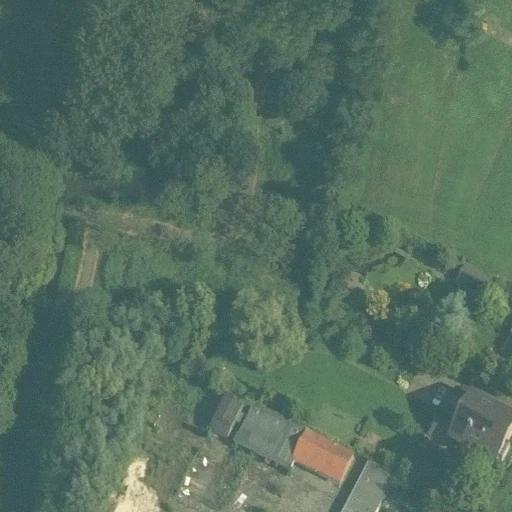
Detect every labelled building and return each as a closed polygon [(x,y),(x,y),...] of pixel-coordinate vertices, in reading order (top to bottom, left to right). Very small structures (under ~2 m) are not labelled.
[(482,300),(489,286),(465,273),(456,287),(482,300)] [(230,441),(246,407),(227,398),(211,431),(230,441)] [(511,427),(471,406),(450,446),(464,454),(461,461),(476,468),(479,462),(495,470),(497,466),(501,468),(509,453),(505,451),(511,437),(511,427)] [(122,416),(110,465),(135,472),(138,459),(165,466),(164,469),(165,469),(175,430),(122,416)] [(175,430),(165,469),(166,469),(166,466),(193,473),(190,485),(216,492),(228,443),(175,430)] [(257,450),(244,499),(270,505),(273,493),(300,500),(299,503),(301,503),(311,464),(257,450)] [(369,464),(345,511),(378,511),(396,477),(369,464)]
